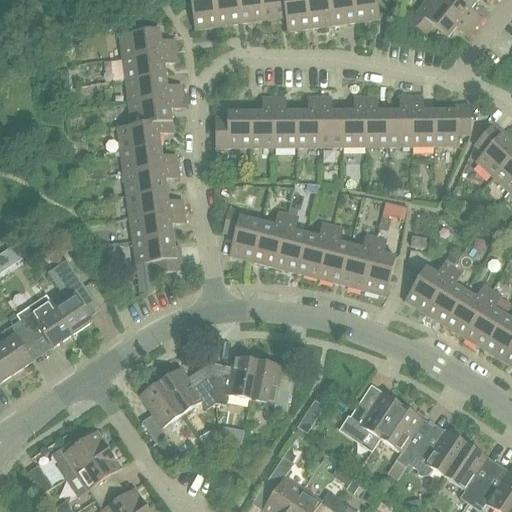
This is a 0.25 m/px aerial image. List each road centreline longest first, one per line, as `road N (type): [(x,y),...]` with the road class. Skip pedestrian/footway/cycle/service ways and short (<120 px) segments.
road 1 (residential): [(218,311),(194,155),(199,99),(217,67),(240,56),(347,61),(449,80)]
road 2 (residential): [(218,311),(350,326),(441,367),(511,415)]
road 3 (residential): [(201,511),(171,496),(88,380)]
road 4 (residential): [(88,380),(167,329),(218,311)]
